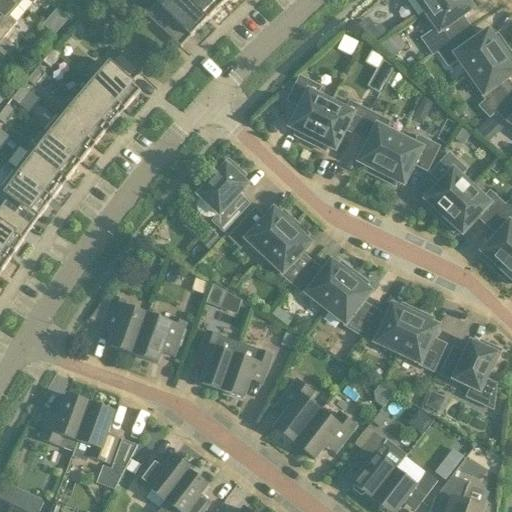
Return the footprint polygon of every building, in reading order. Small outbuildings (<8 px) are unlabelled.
[(0,0),(0,37),(3,40),(17,23),(10,16),(18,7),(9,0),(0,0)] [(146,16),(181,48),(208,21),(186,0),(172,0),(163,9),(158,3),(146,16)] [(186,0),(208,21),(224,6),(218,0),(186,0)] [(415,0),(425,14),(444,0),(415,0)] [(433,56),(438,52),(471,29),(463,18),(474,10),(469,3),(473,1),(472,0),(444,0),(425,14),(437,30),(422,40),(433,56)] [(44,24),(55,34),(69,18),(58,8),(44,24)] [(469,76),(508,49),(498,36),(494,38),(489,31),(478,39),(471,29),(438,52),(448,67),(458,60),(469,76)] [(496,111),(511,95),(511,85),(508,81),(511,77),(511,55),(508,49),(469,76),(484,96),(483,97),(487,101),(480,107),(490,118),(497,111),(496,111)] [(51,69),(62,56),(54,50),(43,62),(51,69)] [(95,84),(125,110),(141,93),(132,85),(141,74),(121,56),(111,66),(95,84)] [(35,87),(46,74),(38,68),(28,81),(35,87)] [(395,89),(402,77),(394,73),(388,85),(395,89)] [(387,80),(379,75),(371,89),(379,93),(387,80)] [(288,102),(301,108),(290,129),(298,133),(295,137),(311,145),(332,103),(317,96),(321,88),(301,78),(288,102)] [(79,102),(110,128),(125,110),(95,84),(79,102)] [(37,101),(29,95),(30,93),(23,87),(13,100),(27,112),(37,101)] [(511,125),(511,95),(496,111),(497,111),(509,125),(510,124),(511,125)] [(419,105),(426,109),(429,108),(433,101),(424,97),(419,105)] [(64,120),(96,146),(110,128),(79,102),(64,120)] [(358,137),(370,113),(350,103),(346,110),(332,103),(311,145),(326,152),(328,148),(336,152),(346,131),(358,137)] [(0,121),(5,125),(15,112),(8,106),(0,115),(0,121)] [(379,179),(400,138),(386,130),(390,123),(370,113),(358,137),(369,142),(359,164),(366,167),(364,172),(379,179)] [(50,139),(81,163),(96,146),(64,120),(58,115),(43,134),(50,139)] [(455,140),(456,141),(464,146),(469,138),(470,135),(462,130),(455,140)] [(400,138),(379,179),(395,187),(397,183),(405,187),(415,166),(427,172),(439,148),(419,138),(415,145),(400,138)] [(35,157),(67,182),(81,163),(50,139),(35,157)] [(15,171),(54,200),(67,182),(35,157),(29,152),(15,171)] [(441,222),(473,188),(460,176),(466,170),(449,155),(431,174),(441,184),(425,201),(432,207),(428,210),(441,222)] [(215,216),(217,214),(219,216),(213,222),(224,232),(249,205),(240,196),(249,186),(242,180),(246,177),(229,161),(215,177),(216,178),(198,196),(200,198),(199,200),(198,202),(197,204),(197,208),(199,212),(201,215),(205,217),(209,218),(213,217),(215,216)] [(2,209),(32,230),(54,200),(15,171),(0,191),(10,198),(2,209)] [(507,208),(506,207),(490,193),(485,199),(473,188),(441,222),(453,234),(457,230),(463,236),(479,219),(488,227),(507,208)] [(497,274),(511,258),(511,201),(506,207),(507,208),(488,227),(498,236),(482,253),(488,259),(485,263),(497,274)] [(0,252),(11,260),(32,230),(2,209),(0,211),(0,252)] [(265,258),(296,224),(284,212),(281,216),(274,210),(265,220),(255,211),(230,238),(241,248),(247,242),(265,258)] [(294,286),(313,264),(303,255),(312,245),(306,239),(309,236),(296,224),(265,258),(282,275),(294,286)] [(219,240),(212,234),(202,244),(209,251),(219,240)] [(209,251),(202,244),(192,255),(199,262),(209,251)] [(0,276),(11,260),(0,252),(0,276)] [(511,258),(497,274),(510,286),(511,283),(511,258)] [(326,311),(355,274),(342,263),(339,267),(332,262),(324,272),(313,264),(294,286),(307,297),(307,296),(326,311)] [(360,336),(376,311),(364,304),(372,293),(366,288),(368,284),(355,274),(326,311),(346,326),(345,326),(360,336)] [(233,284),(227,290),(231,294),(237,288),(233,284)] [(206,304),(221,310),(227,293),(213,285),(206,304)] [(116,331),(110,347),(134,356),(148,316),(125,308),(127,303),(114,298),(104,326),(116,331)] [(398,355),(418,312),(403,305),(400,310),(393,306),(387,318),(376,311),(360,336),(376,345),(376,344),(398,355)] [(420,365),(420,366),(433,372),(446,346),(434,340),(439,328),(431,324),(434,320),(418,312),(398,355),(420,365)] [(186,324),(173,320),(171,324),(148,316),(134,356),(158,364),(164,348),(176,352),(186,324)] [(207,334),(199,356),(211,360),(202,385),(223,392),(240,345),(207,334)] [(293,352),(297,339),(286,336),(282,348),(293,352)] [(493,410),(496,385),(487,380),(491,370),(493,371),(501,351),(481,342),(479,346),(471,343),(466,355),(453,349),(441,376),(454,382),(455,381),(472,389),(468,398),(493,410)] [(264,379),(272,356),(240,345),(223,392),(244,399),(252,375),(264,379)] [(282,400),(291,408),(275,429),(295,445),(321,412),(309,402),(314,394),(297,381),(282,400)] [(431,393),(425,406),(438,413),(441,406),(438,396),(431,393)] [(39,440),(61,448),(65,438),(78,442),(92,405),(67,396),(59,418),(48,414),(39,440)] [(92,405),(78,442),(91,447),(88,457),(110,465),(119,440),(108,436),(116,413),(92,405)] [(342,447),(357,427),(339,414),(333,421),(321,412),(295,445),(315,461),(332,439),(342,447)] [(387,416),(381,412),(373,423),(382,430),(385,426),(384,419),(387,416)] [(369,463),(353,485),(373,501),(396,471),(383,460),(391,450),(385,444),(386,442),(375,433),(358,455),(369,463)] [(122,442),(112,471),(122,475),(137,447),(122,442)] [(138,485),(148,492),(150,490),(167,503),(190,473),(191,473),(192,471),(174,457),(162,473),(152,466),(138,485)] [(466,457),(455,471),(472,484),(483,470),(466,457)] [(446,482),(454,471),(443,462),(435,474),(446,482)] [(422,503),(438,482),(427,473),(417,486),(396,471),(373,501),(387,511),(397,511),(411,495),(422,503)] [(203,511),(206,509),(196,501),(208,486),(191,473),(190,473),(167,503),(159,511),(203,511)] [(483,511),(484,509),(463,502),(470,483),(453,477),(435,500),(430,511),(483,511)] [(0,501),(9,506),(16,492),(2,484),(1,484),(0,484),(0,501)]
